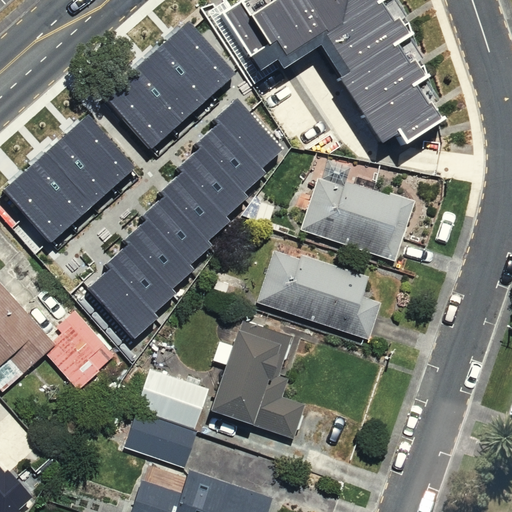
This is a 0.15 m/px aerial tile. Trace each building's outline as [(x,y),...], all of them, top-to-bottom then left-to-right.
[(335,75),(334,76),(375,140),(392,130),(400,142),(438,117),(437,115),(435,116),(424,100),(422,101),(411,83),(423,75),(421,72),(419,74),(408,57),(403,60),(391,42),(406,33),(405,30),(402,32),(392,16),(387,19),(375,0),(264,0),(246,12),(239,1),(241,0),(229,0),(214,10),(245,56),(246,55),(255,68),(271,58),(278,68),(315,44),(335,75)] [(189,23),(167,42),(214,95),(236,75),(189,23)] [(145,61),(193,114),(214,95),(167,42),(145,61)] [(123,81),(171,134),(193,114),(145,61),(123,81)] [(123,81),(105,97),(153,150),(171,134),(123,81)] [(237,98),(215,118),(220,124),(262,170),(283,150),(237,98)] [(88,115),(65,134),(113,187),(134,167),(88,115)] [(262,170),(220,124),(199,143),(203,147),(245,193),(266,174),(262,170)] [(44,153),(91,206),(113,187),(65,134),(44,153)] [(245,193),(203,147),(182,166),(186,171),(226,216),(248,197),(245,193)] [(22,173),(70,226),(91,206),(44,153),(22,173)] [(316,179),(298,231),(393,263),(413,202),(387,194),(386,196),(372,191),(374,184),(355,178),(353,185),(345,182),(349,169),(324,160),(317,179),(316,179)] [(226,216),(186,171),(163,191),(167,197),(208,243),(231,222),(226,216)] [(22,173),(4,189),(51,242),(70,226),(22,173)] [(208,243),(167,197),(146,215),(151,220),(191,265),(212,247),(208,243)] [(272,208),(258,203),(255,212),(251,210),(247,221),(266,227),(272,208)] [(191,265),(151,220),(128,241),(131,243),(173,290),(196,270),(191,265)] [(173,290),(131,243),(109,263),(114,268),(154,313),(175,293),(173,290)] [(271,253),(254,305),(367,341),(379,304),(360,298),(366,278),(299,257),(298,261),(271,253)] [(154,313),(114,268),(91,288),(135,337),(158,317),(154,313)] [(0,387),(43,350),(54,340),(51,337),(0,282),(0,387)] [(54,340),(43,350),(76,386),(98,367),(97,366),(112,352),(102,341),(103,340),(72,306),(53,323),(59,330),(51,337),(54,340)] [(231,331),(204,411),(288,439),(299,406),(279,399),(285,381),(273,378),(287,338),(239,322),(235,333),(231,331)] [(135,411),(192,431),(207,391),(147,370),(133,410),(135,411)] [(0,393),(0,442),(25,420),(0,393)] [(195,432),(192,431),(135,411),(121,450),(181,471),(195,432)] [(5,473),(0,467),(0,511),(19,511),(18,510),(33,498),(9,470),(5,473)] [(139,481),(128,511),(266,511),(271,500),(188,471),(179,495),(139,481)]
